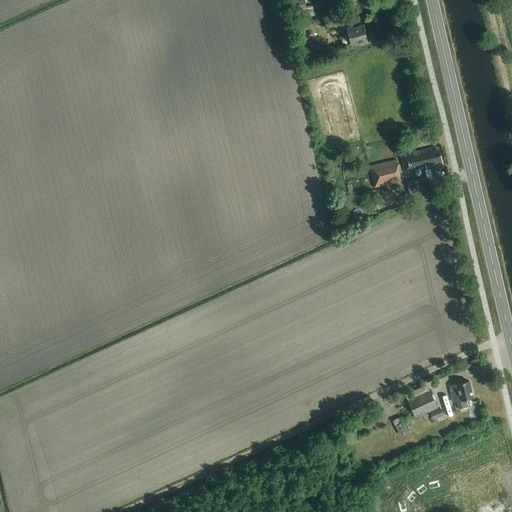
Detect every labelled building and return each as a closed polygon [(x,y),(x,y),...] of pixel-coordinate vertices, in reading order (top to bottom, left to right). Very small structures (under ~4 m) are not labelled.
[(312,17),(311,7),(298,9),(299,19),(312,17)] [(367,35),(365,35),(363,26),(352,29),(352,27),(346,29),(350,45),(367,41),(366,40),(368,38),(367,35)] [(435,148),(401,156),(405,173),(425,168),(426,169),(442,166),(441,161),(442,161),(439,150),(436,151),(435,148)] [(396,160),(395,160),(369,166),(375,188),(401,182),(396,160)] [(407,180),(411,194),(430,189),(426,175),(407,180)] [(469,382),(447,387),(451,404),(456,403),(458,410),(466,408),(464,400),(473,398),(469,382)] [(415,419),(438,408),(430,391),(408,401),(415,419)] [(434,420),(444,415),(441,409),(431,414),(434,420)] [(393,418),(398,434),(407,431),(402,415),(393,418)]
